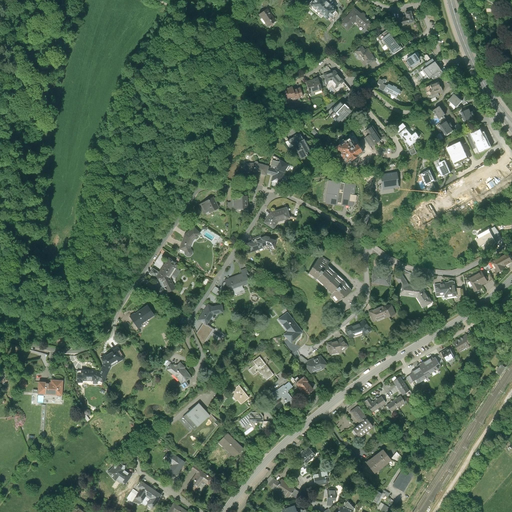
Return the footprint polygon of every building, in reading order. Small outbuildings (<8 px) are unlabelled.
[(327,0),(326,2),(323,0),(314,0),(315,0),(310,5),(311,5),(309,8),(321,18),(323,16),(326,19),(329,16),(331,19),(336,13),(333,11),(334,10),(328,4),(331,0),(327,0)] [(354,8),(340,24),(348,30),(356,21),(365,30),(370,23),(354,8)] [(266,9),(259,14),(268,27),(275,21),(266,9)] [(414,23),(410,11),(405,13),(406,18),(397,20),(398,27),(414,23)] [(395,43),(389,34),(382,38),(391,51),(388,53),(390,56),(404,47),(399,40),(395,43)] [(363,46),(355,51),(366,66),(376,60),(369,48),(365,50),(363,46)] [(402,57),(404,61),(406,60),(412,56),(412,55),(410,52),(402,57)] [(415,53),(414,54),(420,63),(421,65),(424,62),(423,60),(428,56),(427,55),(426,55),(423,57),(419,55),(417,53),(415,53)] [(412,56),(406,60),(412,69),(420,63),(414,54),(412,55),(412,56)] [(434,62),(432,59),(425,64),(427,67),(434,62)] [(434,62),(427,67),(422,70),(423,71),(426,75),(429,79),(432,77),(434,81),(445,76),(434,62)] [(334,70),(327,72),(330,83),(334,81),(339,86),(346,80),(346,79),(338,68),(334,70)] [(320,76),(308,80),(313,92),(325,88),(322,81),(320,76)] [(385,92),(386,91),(388,87),(383,84),(383,83),(384,81),(382,80),(380,79),(378,83),(382,85),(380,89),(385,92)] [(353,88),(346,80),(339,86),(345,94),(353,88)] [(438,82),(424,88),(426,93),(430,91),(432,95),(438,93),(442,91),(438,82)] [(294,84),(284,88),(288,97),(294,95),(296,99),(306,95),(303,86),(296,88),(294,84)] [(400,91),(389,85),(388,87),(386,91),(397,97),(399,94),(401,95),(403,93),(400,91)] [(462,101),(454,94),(448,101),(456,108),(462,101)] [(342,102),(341,101),(334,109),(332,111),(334,113),(338,117),(335,120),(339,123),(339,122),(341,123),(352,112),(346,107),(347,106),(342,101),(342,102)] [(433,111),(439,119),(445,115),(439,107),(433,111)] [(460,113),(462,118),(473,113),(471,108),(460,113)] [(475,119),(473,113),(462,118),(465,123),(475,119)] [(439,127),(442,131),(451,125),(448,120),(439,127)] [(411,135),(405,128),(406,128),(403,124),(396,130),(400,133),(399,134),(402,138),(403,137),(406,140),(405,141),(409,146),(410,147),(413,144),(416,141),(415,140),(419,137),(415,132),(411,135)] [(454,130),(451,125),(442,131),(445,136),(454,130)] [(364,139),(369,146),(374,143),(375,144),(380,140),(371,127),(366,131),(369,135),(364,139)] [(317,137),(320,133),(314,128),(311,133),(317,137)] [(479,154),(492,148),(484,132),(482,132),(480,128),(469,133),(479,154)] [(288,140),(283,131),(278,135),(288,149),(294,145),(302,159),(307,156),(307,155),(310,153),(307,147),(306,147),(302,141),(303,140),(300,134),(288,140)] [(335,147),(346,163),(364,151),(352,135),(344,141),(343,140),(342,140),(341,140),(340,141),(339,142),(339,143),(339,144),(335,147)] [(460,142),(446,148),(454,165),(468,159),(460,142)] [(416,153),(413,144),(410,147),(409,146),(408,147),(408,148),(411,156),(416,153)] [(274,169),(268,168),(266,173),(273,175),(272,182),(280,184),(283,172),(285,170),(287,166),(287,165),(280,161),(280,160),(273,156),(268,164),(275,169),(274,169)] [(441,177),(451,173),(444,160),(438,163),(439,167),(437,168),(441,177)] [(511,169),(501,162),(495,171),(511,183),(511,182),(511,169)] [(266,175),(266,173),(268,168),(268,167),(257,164),(245,164),(246,173),(256,173),(266,175)] [(427,189),(425,185),(434,181),(429,170),(417,176),(419,180),(416,181),(421,191),(427,189)] [(370,173),(363,174),(364,181),(374,180),(373,176),(370,176),(370,173)] [(396,173),(382,176),(384,189),(398,187),(396,173)] [(354,186),(329,182),(328,192),(330,193),(328,203),(335,204),(336,203),(351,205),(352,201),(354,201),(355,196),(353,196),(354,186)] [(467,184),(435,206),(450,228),(482,205),(467,184)] [(246,196),(231,197),(231,203),(228,203),(228,209),(240,208),(246,208),(247,208),(246,196)] [(218,208),(213,197),(199,205),(204,214),(211,210),(212,211),(218,208)] [(271,213),(264,223),(273,228),(276,224),(275,223),(277,220),(289,217),(289,218),(291,218),(291,216),(288,216),(286,208),(271,213)] [(199,234),(193,227),(185,235),(180,249),(185,251),(185,254),(187,256),(190,256),(192,254),(192,251),(189,249),(192,240),(199,234)] [(495,227),(489,230),(493,237),(499,233),(495,227)] [(489,230),(478,236),(479,238),(483,245),(486,243),(487,244),(485,245),(487,248),(496,243),(493,237),(489,230)] [(274,248),(276,239),(265,236),(260,236),(252,240),(253,242),(256,250),(266,246),(274,248)] [(250,253),(256,250),(253,242),(247,245),(250,253)] [(511,260),(510,257),(507,253),(491,262),(494,268),(497,273),(505,268),(504,266),(511,261),(511,260)] [(319,276),(327,284),(337,271),(329,264),(331,261),(322,254),(310,271),(319,276)] [(177,264),(168,258),(159,272),(156,278),(158,279),(162,287),(158,289),(157,291),(158,293),(161,294),(164,292),(166,290),(167,292),(174,289),(168,277),(170,275),(175,278),(180,271),(174,267),(177,264)] [(494,268),(491,262),(480,268),(481,271),(482,271),(487,282),(493,279),(488,271),(494,268)] [(153,268),(149,273),(156,278),(159,272),(153,268)] [(226,285),(229,291),(234,289),(235,293),(242,290),(241,285),(244,284),(245,285),(249,283),(248,281),(247,276),(248,275),(246,269),(241,271),(242,275),(230,280),(230,278),(224,280),(225,283),(226,285)] [(250,274),(248,275),(247,276),(248,281),(251,280),(256,283),(260,276),(252,270),(250,274)] [(346,280),(337,271),(327,284),(335,291),(332,294),(337,300),(353,289),(346,280)] [(391,275),(373,271),(372,277),(373,283),(389,286),(391,275)] [(466,280),(473,293),(483,287),(481,285),(487,282),(482,271),(481,271),(466,280)] [(402,275),(396,278),(400,284),(400,285),(401,286),(399,294),(417,296),(418,297),(424,307),(432,302),(423,288),(423,287),(411,285),(408,284),(404,278),(402,275)] [(450,282),(435,285),(437,296),(442,295),(442,298),(444,300),(446,299),(447,298),(447,297),(456,295),(455,290),(454,282),(453,282),(453,281),(450,281),(450,282)] [(219,290),(215,287),(211,293),(219,297),(222,292),(221,291),(219,290)] [(208,305),(201,317),(199,321),(206,325),(212,315),(223,312),(222,306),(212,308),(208,305)] [(370,317),(372,322),(376,320),(376,321),(382,318),(382,315),(387,315),(388,317),(395,313),(391,305),(386,305),(385,306),(380,306),(374,309),(373,309),(369,311),(368,312),(371,316),(370,317)] [(134,314),(129,317),(138,329),(142,326),(141,322),(145,319),(147,320),(153,316),(147,307),(137,312),(138,313),(135,315),(134,314)] [(302,332),(287,312),(278,319),(287,331),(283,335),(290,342),(302,332)] [(358,324),(346,328),(349,338),(361,333),(363,336),(371,330),(364,319),(358,324)] [(475,331),(470,334),(474,340),(479,338),(475,331)] [(470,333),(456,341),(462,351),(472,345),(471,342),(474,340),(470,334),(470,333)] [(336,341),(326,343),(329,355),(337,352),(340,354),(347,347),(341,338),(336,341)] [(452,346),(444,351),(447,356),(449,360),(457,356),(456,353),(453,348),(452,346)] [(104,363),(100,373),(97,380),(103,382),(109,370),(107,369),(109,364),(121,357),(118,353),(120,351),(117,348),(112,351),(113,352),(105,356),(101,358),(104,363)] [(275,373),(262,355),(256,360),(258,363),(252,368),(256,373),(261,370),(268,379),(275,373)] [(308,360),(301,355),(296,359),(300,364),(303,362),(304,363),(308,360)] [(309,359),(308,360),(304,363),(304,364),(310,372),(314,371),(314,370),(321,367),(322,368),(327,364),(320,355),(309,359)] [(437,356),(421,364),(426,373),(441,365),(437,356)] [(172,365),(170,364),(168,366),(167,366),(167,367),(168,367),(167,370),(170,371),(173,374),(174,373),(177,376),(180,379),(179,380),(181,383),(186,380),(190,377),(189,375),(186,371),(183,368),(185,367),(180,363),(175,367),(174,367),(172,365)] [(502,364),(496,372),(501,375),(506,367),(502,364)] [(97,384),(97,380),(100,373),(93,370),(91,371),(81,371),(81,374),(76,375),(77,383),(82,383),(82,380),(93,380),(93,384),(97,384)] [(306,375),(298,381),(307,393),(311,390),(312,391),(315,388),(309,380),(310,379),(306,375)] [(396,380),(401,387),(407,383),(402,376),(396,380)] [(27,386),(25,379),(16,382),(18,389),(27,386)] [(429,379),(418,385),(421,391),(432,385),(429,379)] [(54,383),(38,382),(38,394),(38,396),(37,403),(43,403),(43,399),(61,400),(62,381),(55,380),(54,383)] [(187,380),(186,380),(181,383),(177,386),(180,390),(185,387),(186,387),(189,385),(189,384),(188,383),(187,383),(186,381),(187,381),(187,380)] [(295,385),(292,381),(287,384),(286,384),(268,397),(274,405),(277,402),(276,401),(285,395),(291,403),(296,399),(290,390),(291,390),(290,389),(295,385)] [(411,389),(407,383),(401,387),(405,393),(411,389)] [(233,391),(239,399),(241,398),(244,403),(252,396),(242,384),(233,391)] [(384,395),(376,400),(381,406),(388,402),(384,395)] [(403,395),(396,399),(400,406),(407,401),(403,395)] [(374,411),(381,406),(376,400),(374,401),(372,397),(367,400),(374,411)] [(394,410),(400,406),(396,399),(389,404),(394,410)] [(197,406),(185,416),(189,419),(192,416),(200,425),(212,414),(206,407),(202,411),(197,406)] [(369,421),(357,406),(350,411),(360,424),(354,429),(360,437),(364,433),(372,426),(368,421),(369,421)] [(253,411),(242,420),(247,426),(255,420),(266,420),(266,415),(263,411),(253,411)] [(247,447),(230,432),(222,441),(238,457),(247,447)] [(311,445),(301,453),(308,461),(318,453),(311,445)] [(359,456),(353,447),(349,450),(355,459),(359,456)] [(393,459),(385,449),(368,462),(376,472),(393,459)] [(188,461),(174,451),(173,454),(169,459),(175,464),(171,470),(174,472),(178,475),(188,461)] [(393,457),(397,461),(401,456),(397,452),(393,457)] [(110,470),(118,479),(120,477),(129,482),(135,473),(127,469),(130,463),(121,457),(115,467),(110,470)] [(198,462),(194,468),(200,472),(191,485),(198,490),(205,479),(211,484),(215,478),(201,468),(203,466),(198,462)] [(305,466),(301,468),(304,474),(310,471),(308,467),(307,468),(305,466)] [(416,472),(406,466),(395,484),(406,490),(416,472)] [(329,469),(315,471),(317,483),(328,481),(328,476),(330,476),(329,469)] [(175,480),(178,475),(174,472),(170,477),(175,480)] [(276,484),(279,487),(282,481),(276,477),(275,478),(270,483),(274,487),(276,484)] [(290,482),(284,478),(282,481),(279,487),(278,488),(291,496),(293,493),(297,487),(290,483),(290,482)] [(154,498),(151,503),(156,507),(164,494),(148,483),(144,488),(142,492),(139,497),(144,501),(149,495),(154,498)] [(303,491),(297,487),(293,493),(298,496),(298,498),(299,497),(300,498),(305,496),(303,491)] [(374,487),(369,496),(379,501),(384,493),(374,487)] [(139,497),(142,492),(136,488),(130,497),(135,500),(143,503),(144,501),(139,497)] [(338,489),(330,489),(330,504),(335,504),(335,499),(338,499),(338,489)] [(193,511),(177,501),(170,511),(193,511)] [(389,511),(392,507),(383,501),(380,507),(386,511),(389,511)]
